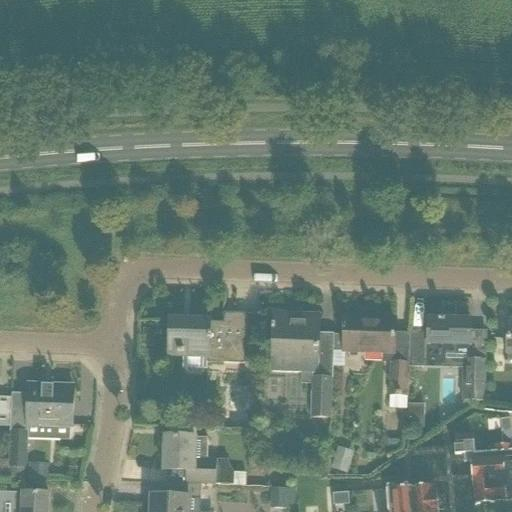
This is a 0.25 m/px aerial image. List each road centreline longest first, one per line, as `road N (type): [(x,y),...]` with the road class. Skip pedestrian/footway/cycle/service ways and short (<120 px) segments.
road 1 (primary): [(0,160),(301,144),(511,152)]
road 2 (residential): [(511,285),(145,269),(127,281),(114,344)]
road 3 (residential): [(93,511),(112,423),(114,344)]
